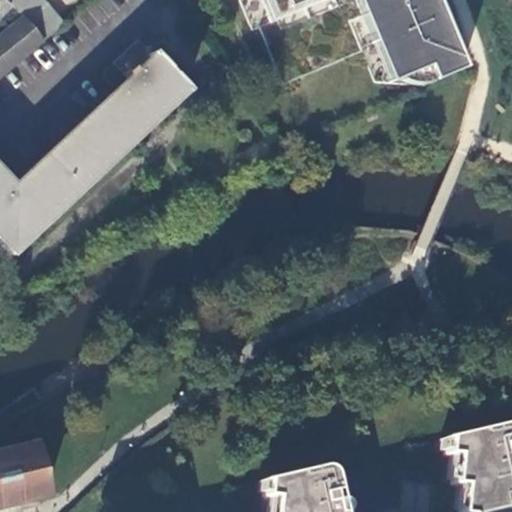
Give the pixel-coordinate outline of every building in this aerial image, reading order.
[(34,0),(0,0),(0,3),(8,10),(21,21),(40,45),(40,46),(60,29),(44,8),(34,0)] [(255,0),(265,23),(321,0),(358,0),(364,13),(357,16),(369,43),(375,40),(392,80),(422,67),(428,82),(459,69),(429,0),(255,0)] [(0,78),(40,45),(21,21),(0,37),(0,78)] [(0,182),(0,255),(6,261),(180,93),(150,60),(133,42),(110,64),(124,80),(8,190),(0,182)] [(460,493),(511,480),(511,453),(510,453),(509,444),(511,443),(511,438),(510,431),(504,428),(498,427),(446,439),(444,457),(454,458),(451,487),(460,488),(460,493)] [(33,446),(0,453),(0,510),(48,500),(33,446)] [(343,511),(344,506),(343,504),(341,502),(338,501),(330,503),(328,494),(334,493),(331,481),(328,474),(325,471),(321,469),(318,469),(263,481),(261,499),(271,500),(270,511),(343,511)] [(490,511),(511,507),(511,480),(460,493),(458,511),(490,511)]
